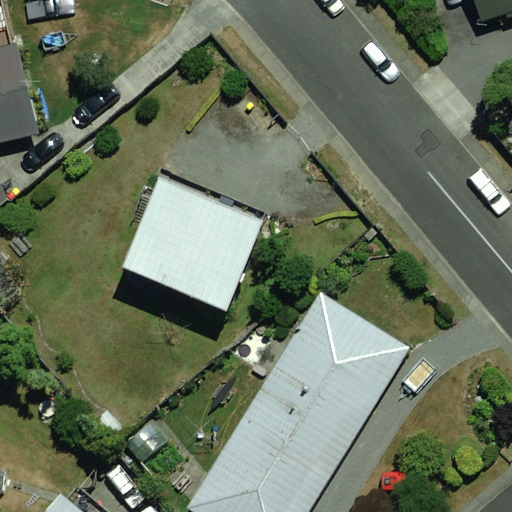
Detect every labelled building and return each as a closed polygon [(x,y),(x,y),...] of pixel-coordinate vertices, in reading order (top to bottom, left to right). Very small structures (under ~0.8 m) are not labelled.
[(511,0),(443,0),(451,29),(511,11),(511,0)] [(0,71),(0,142),(26,132),(0,71)] [(168,176),(125,270),(229,317),(272,223),(168,176)] [(307,293),(183,507),(191,511),(302,511),(399,346),(307,293)] [(98,511),(72,490),(52,511),(98,511)]
